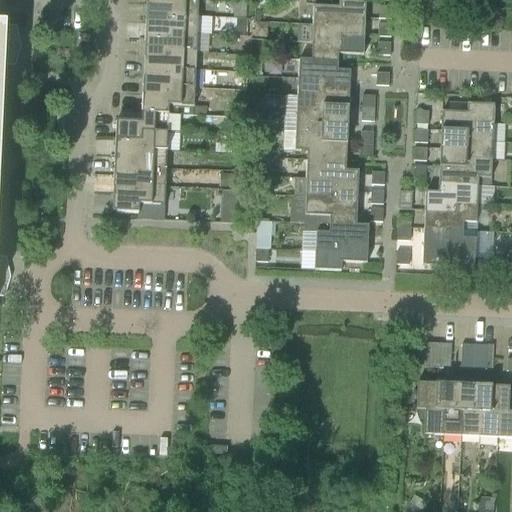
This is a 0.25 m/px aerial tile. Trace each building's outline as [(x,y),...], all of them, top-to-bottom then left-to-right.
[(171,0),(171,6),(145,5),(144,24),(171,25),(172,16),(197,17),(197,0),(171,0)] [(338,19),(364,20),(365,1),(338,0),(337,9),(312,8),(311,27),(338,28),(338,19)] [(390,21),(391,8),(378,7),(377,21),(390,21)] [(144,24),(144,41),(170,43),(171,34),(196,35),(197,17),(172,16),(171,25),(144,24)] [(338,28),(311,27),(311,45),(337,46),(337,37),(363,38),(364,20),(338,19),(338,28)] [(236,22),(236,34),(248,34),(248,23),(236,22)] [(389,39),(390,26),(377,25),(377,39),(389,39)] [(0,144),(4,47),(20,48),(15,28),(0,26),(0,144)] [(170,43),(144,41),(143,59),(169,60),(170,52),(195,53),(196,35),(171,34),(170,43)] [(298,60),(298,62),(337,64),(337,56),(362,57),(363,38),(337,37),(337,46),(311,45),(310,61),(298,60)] [(376,57),(389,58),(389,44),(376,44),(376,57)] [(169,60),(143,59),(142,77),(169,79),(169,70),(194,71),(195,53),(170,52),(169,60)] [(234,59),(233,68),(244,68),(244,59),(234,59)] [(337,64),(298,62),(297,80),(323,81),(322,90),(348,92),(349,73),(336,72),(337,64)] [(142,77),(141,96),(168,97),(169,88),(194,89),(194,71),(169,70),(169,79),(142,77)] [(237,79),(236,93),(245,93),(246,75),(237,74),(237,79)] [(387,88),(388,75),(375,74),(374,88),(387,88)] [(236,93),(237,79),(232,79),(231,85),(222,85),(222,92),(236,93)] [(297,80),(296,98),(322,99),(321,108),(347,110),(348,92),(322,90),(323,81),(297,80)] [(167,116),(192,118),(193,108),(194,89),(169,88),(168,97),(141,96),(140,114),(167,116)] [(361,97),(361,110),(373,111),(374,98),(361,97)] [(322,99),(296,98),(295,116),(321,117),(321,126),(347,128),(347,110),(321,108),(322,99)] [(466,124),(492,126),(493,107),(466,106),(466,115),(440,114),(439,132),(465,133),(466,124)] [(373,111),(361,110),(360,123),(373,124),(373,111)] [(428,113),(415,113),(414,126),(427,127),(428,113)] [(115,122),(114,140),(141,141),(141,133),(166,134),(167,116),(140,114),(140,115),(140,124),(121,123),(115,122)] [(121,114),(121,123),(140,124),(140,115),(121,114)] [(321,117),(295,116),(284,116),(283,134),(320,135),(320,144),(346,146),(347,128),(321,126),(321,117)] [(231,120),(230,136),(232,136),(241,136),(242,120),(231,120)] [(244,121),(243,132),(252,133),(253,122),(244,121)] [(465,133),(439,132),(439,150),(465,151),(465,142),(491,144),(492,126),(466,124),(465,133)] [(414,132),(413,145),(426,145),(427,132),(414,132)] [(114,140),(113,158),(140,159),(141,152),(165,153),(166,134),(141,133),(141,141),(114,140)] [(360,133),(359,146),(372,147),(372,134),(360,133)] [(320,135),(283,134),(283,152),(306,153),(306,162),(345,164),(346,146),(320,144),(320,135)] [(232,136),(232,141),(236,146),(241,146),(242,137),(241,136),(232,136)] [(439,150),(438,168),(464,169),(464,160),(490,162),(491,144),(465,142),(465,151),(439,150)] [(372,147),(359,146),(358,159),(371,160),(372,147)] [(413,149),(412,163),(425,163),(426,150),(413,149)] [(113,158),(113,176),(139,177),(140,169),(164,170),(165,153),(141,152),(140,159),(113,158)] [(438,168),(437,186),(477,188),(477,180),(490,180),(490,162),(464,160),(464,169),(438,168)] [(345,164),(306,162),(305,180),(331,182),(331,191),(357,192),(357,173),(345,172),(345,164)] [(412,167),(412,181),(424,181),(425,168),(412,167)] [(113,176),(112,194),(139,195),(139,188),(164,189),(164,170),(140,169),(139,177),(113,176)] [(383,187),(383,174),(371,174),(370,187),(383,187)] [(225,176),(224,189),(240,190),(240,176),(225,176)] [(247,178),(247,189),(256,189),(256,179),(247,178)] [(331,182),(305,180),(304,198),(330,200),(330,209),(356,210),(357,192),(331,191),(331,182)] [(477,188),(437,186),(437,195),(424,194),(423,213),(449,214),(450,205),(476,206),(477,188)] [(111,214),(136,215),(136,221),(162,222),(164,189),(139,188),(139,195),(112,194),(111,214)] [(221,191),(220,225),(238,225),(239,225),(239,223),(240,192),(221,191)] [(382,207),(383,193),(370,193),(369,206),(382,207)] [(398,193),(398,206),(410,207),(411,194),(398,193)] [(330,200),(304,198),(303,216),(329,217),(328,227),(367,228),(367,227),(355,227),(356,210),(330,209),(330,200)] [(449,214),(423,213),(422,231),(462,232),(462,224),(475,225),(476,206),(450,205),(449,214)] [(369,224),(381,224),(382,211),(369,210),(369,224)] [(396,230),(409,230),(410,217),(397,217),(396,230)] [(239,223),(239,225),(238,235),(250,235),(251,224),(239,223)] [(255,237),(254,251),(267,251),(268,238),(268,224),(261,224),(255,224),(255,237)] [(315,233),(314,253),(340,254),(340,245),(366,246),(367,228),(328,227),(328,233),(315,233)] [(409,230),(396,230),(396,243),(409,243),(409,230)] [(422,231),(422,249),(447,250),(447,259),(473,260),(474,241),(461,241),(462,232),(422,231)] [(340,254),(314,253),(313,272),(340,273),(340,264),(365,265),(366,246),(340,245),(340,254)] [(447,250),(422,249),(421,267),(446,269),(445,278),(472,279),(473,260),(447,259),(447,250)] [(267,251),(254,251),(254,264),(267,264),(267,251)] [(395,253),(395,266),(407,267),(408,254),(395,253)] [(0,298),(3,299),(9,279),(0,278),(0,298)] [(436,370),(437,345),(425,345),(424,369),(436,370)] [(450,346),(437,345),(436,370),(449,370),(450,346)] [(472,371),(473,347),(460,346),(459,371),(472,371)] [(486,347),(473,347),(472,371),(473,371),(472,380),(482,380),(483,372),(485,372),(486,347)] [(434,411),(435,385),(416,384),(415,411),(424,411),(423,437),(442,438),(443,411),(434,411)] [(453,386),(435,385),(434,411),(443,411),(442,438),(460,438),(461,412),(452,411),(453,386)] [(471,386),(453,386),(452,411),(461,412),(460,438),(478,439),(479,413),(470,412),(471,386)] [(489,387),(471,386),(470,412),(479,413),(478,439),(496,440),(497,414),(488,413),(489,387)] [(508,388),(489,387),(488,413),(497,414),(496,440),(511,440),(511,413),(507,413),(508,388)]
